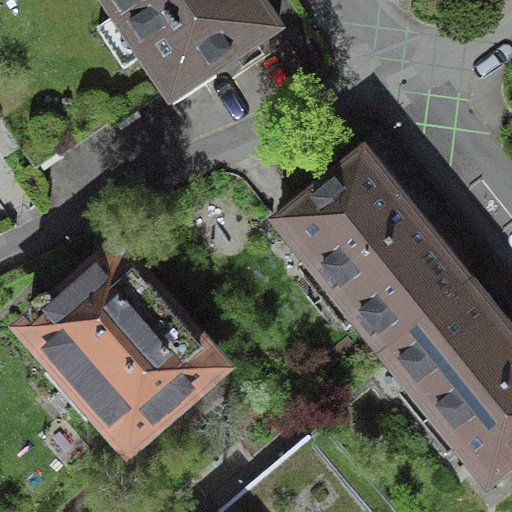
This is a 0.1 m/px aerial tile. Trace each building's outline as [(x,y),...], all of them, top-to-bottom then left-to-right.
[(101,0),(116,21),(118,20),(127,32),(73,68),(108,120),(111,125),(162,90),(165,94),(206,67),(212,75),(278,31),(257,0),(101,0)] [(88,134),(53,82),(2,117),(35,166),(59,150),(61,153),(88,134)] [(381,355),(470,284),(417,218),(364,152),(275,224),(307,262),(308,261),(356,320),(354,321),(381,355)] [(32,328),(28,332),(57,365),(45,376),(86,423),(98,412),(128,446),(215,370),(116,256),(106,264),(63,302),(60,299),(57,298),(54,296),(52,296),(50,296),(48,296),(44,296),(41,297),(38,298),(35,300),(33,303),(31,305),(29,309),(28,312),(28,316),(28,319),(29,323),(30,326),(32,328)] [(511,336),(470,284),(381,355),(408,388),(410,387),(457,446),(456,447),(487,486),(511,466),(511,336)] [(174,493),(189,511),(398,511),(322,425),(219,511),(206,497),(253,458),(238,441),(174,493)]
